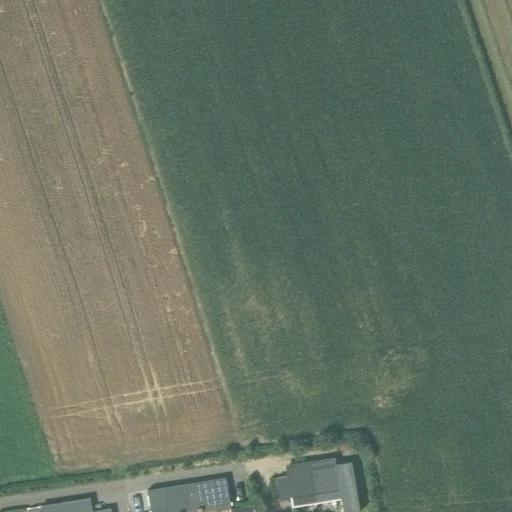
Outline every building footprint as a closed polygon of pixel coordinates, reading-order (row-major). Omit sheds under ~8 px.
[(317,505),(342,500),(340,487),(337,471),(335,461),(311,465),(317,505)] [(317,505),(311,465),(286,469),(287,478),(276,480),(280,503),(291,501),(293,508),(317,505)] [(186,486),(190,511),(214,507),(214,511),(217,511),(231,510),(226,479),(186,486)] [(184,511),(190,511),(186,486),(147,492),(149,511),(184,511)] [(101,511),(92,511),(91,499),(41,508),(41,511),(111,511),(111,510),(101,511)]
